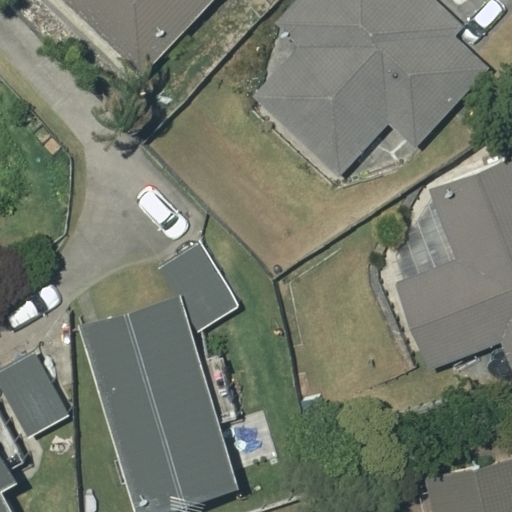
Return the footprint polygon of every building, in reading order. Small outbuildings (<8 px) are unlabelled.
[(85,0),(157,68),(224,0),(85,0)] [(503,59),(468,27),(478,16),(460,0),(305,0),(291,17),(316,39),(267,93),(353,170),(403,114),(431,139),(503,59)] [(472,253),(413,275),(446,361),(511,335),(511,157),(445,183),(472,253)] [(0,161),(0,187),(10,182),(0,161)] [(98,320),(163,509),(265,474),(202,285),(98,320)] [(78,419),(43,352),(0,374),(0,378),(34,442),(78,419)] [(511,358),(499,360),(501,382),(511,380),(511,358)] [(0,511),(49,511),(30,478),(46,468),(1,388),(0,388),(0,511)] [(511,511),(511,457),(441,474),(449,511),(511,511)]
